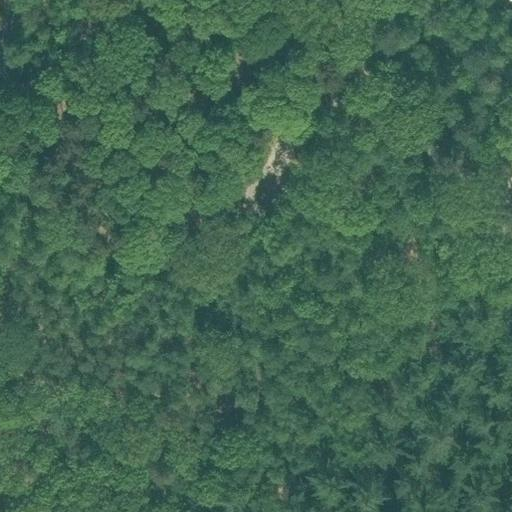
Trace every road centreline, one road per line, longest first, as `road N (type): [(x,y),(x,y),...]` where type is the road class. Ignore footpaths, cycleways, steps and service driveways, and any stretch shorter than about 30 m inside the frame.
road 1 (track): [(123,0),(139,58),(212,135),(262,239),(345,298),(458,343)]
road 2 (track): [(296,0),(477,200)]
road 3 (track): [(281,511),(420,378)]
road 4 (track): [(420,378),(511,296)]
